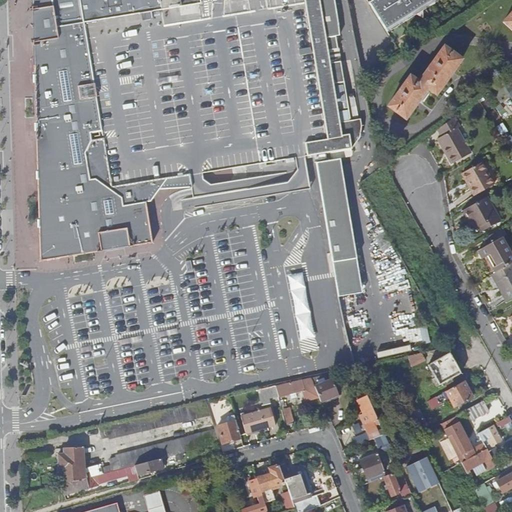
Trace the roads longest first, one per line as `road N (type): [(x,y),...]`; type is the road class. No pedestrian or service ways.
road 1 (unknown): [(16,0),(26,280)]
road 2 (residential): [(511,376),(426,224),(409,161)]
road 3 (unknown): [(260,19),(283,20),(303,134),(236,149)]
road 4 (unknown): [(157,156),(124,157),(110,54),(111,33),(148,31)]
road 5 (residential): [(357,511),(326,433),(225,461)]
road 6 (unknown): [(148,31),(157,156)]
road 7 (unknown): [(194,150),(184,26)]
road 8 (unknown): [(221,26),(236,149)]
